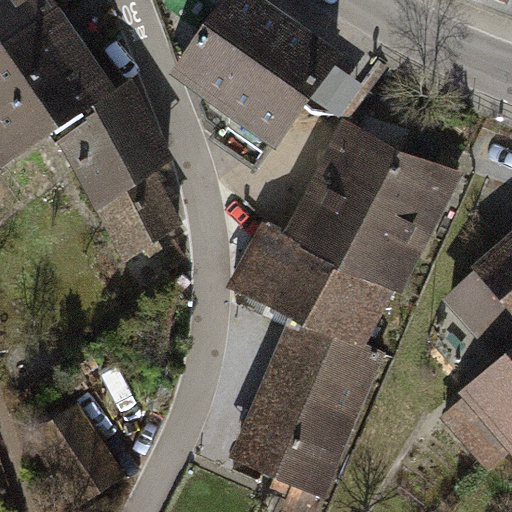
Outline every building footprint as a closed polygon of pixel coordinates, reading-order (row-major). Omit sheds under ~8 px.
[(43,0),(0,0),(0,151),(8,163),(42,138),(97,100),(109,92),(43,0)] [(336,59),(254,0),(158,0),(181,67),(237,106),(214,137),(258,168),(336,59)] [(104,108),(97,100),(42,138),(49,148),(57,142),(130,257),(179,224),(149,173),(170,160),(132,86),(104,108)] [(450,179),(347,130),(296,235),(269,221),(233,289),(302,318),(237,456),(276,474),(272,483),(315,503),(375,348),(366,344),(450,179)] [(511,341),(511,244),(456,295),(505,349),(511,341)] [(511,362),(447,416),(493,465),(511,448),(511,362)] [(78,396),(26,429),(72,505),(125,472),(78,396)]
